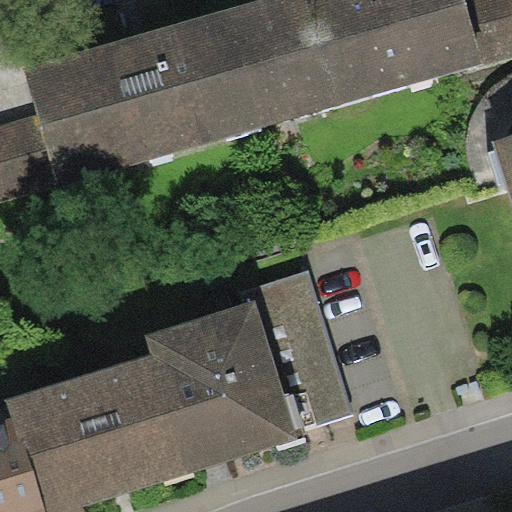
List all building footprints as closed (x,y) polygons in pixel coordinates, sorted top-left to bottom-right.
[(206,143),(344,103),(314,0),(257,0),(172,25),(206,143)] [(465,0),(314,0),(344,103),(484,63),(483,62),(465,0)] [(511,0),(465,0),(483,62),(511,54),(511,0)] [(58,185),(206,143),(172,25),(24,67),(36,114),(56,181),(58,185)] [(0,197),(56,181),(36,114),(0,124),(0,197)] [(511,131),(491,138),(511,204),(511,131)] [(309,270),(251,288),(256,301),(285,396),(292,394),(303,429),(354,413),(309,270)] [(144,334),(150,354),(185,474),(306,439),(303,429),(292,394),(285,396),(256,301),(144,334)] [(7,399),(14,421),(42,511),(85,511),(84,506),(185,474),(150,354),(7,399)] [(42,511),(14,421),(0,425),(0,511),(42,511)]
